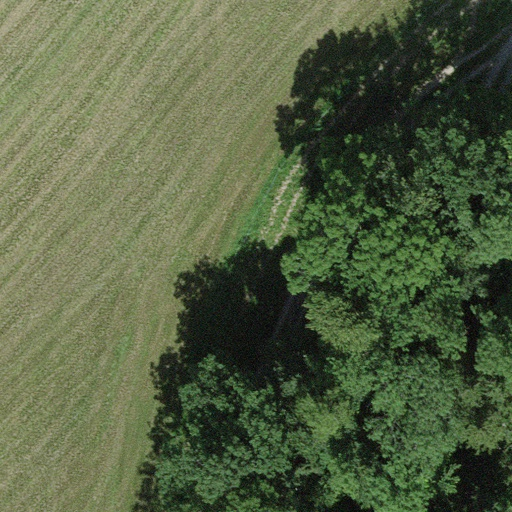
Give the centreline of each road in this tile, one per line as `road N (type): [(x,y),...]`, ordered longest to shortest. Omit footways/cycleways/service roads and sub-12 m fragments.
road 1 (track): [(511,31),(406,128),(349,208),(251,438),(233,511)]
road 2 (track): [(511,78),(383,334),(343,444),(329,511)]
